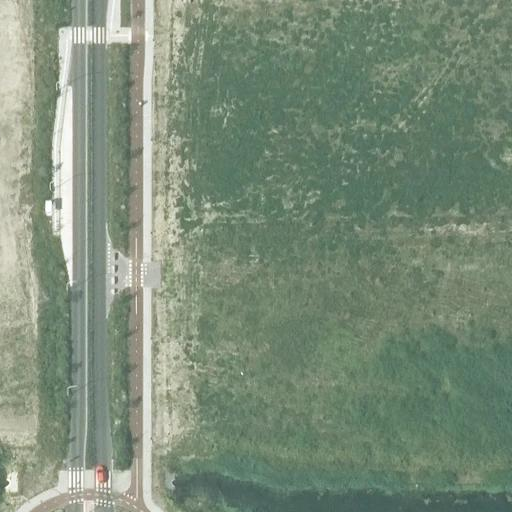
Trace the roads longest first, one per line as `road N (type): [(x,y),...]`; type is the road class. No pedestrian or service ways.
road 1 (secondary): [(103,511),(98,0)]
road 2 (secondary): [(77,0),(74,511)]
